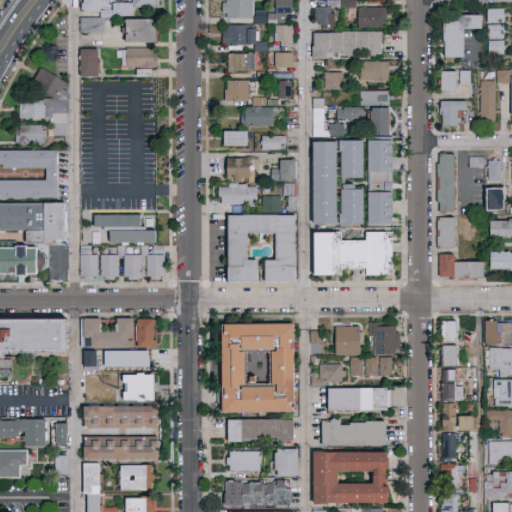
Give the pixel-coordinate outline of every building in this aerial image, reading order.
[(107,0),(107,10),(81,11),(80,0),(107,0)] [(249,0),(220,0),(220,17),(250,17),(249,0)] [(271,0),(271,13),(265,12),(265,21),(283,21),(283,12),(289,12),(288,0),(271,0)] [(331,28),(330,6),(314,6),(315,28),(331,28)] [(381,27),(382,7),(355,7),(354,26),(381,27)] [(485,22),(502,22),(502,7),(485,7),(485,22)] [(476,15),(440,14),(440,57),(458,57),(458,28),(475,28),(476,15)] [(99,17),(77,17),(77,32),(99,32),(99,17)] [(118,42),(151,42),(150,19),(117,20),(118,42)] [(501,23),(486,23),(487,54),(503,54),(501,23)] [(272,43),(289,43),(290,25),(272,24),(272,43)] [(377,31),(325,32),(325,54),(351,54),(351,53),(378,53),(377,31)] [(307,57),(323,58),(323,32),(308,32),(307,57)] [(92,48),(75,49),(75,76),(93,76),(92,48)] [(122,67),(152,67),(153,48),(122,48),(122,67)] [(271,67),(289,67),(290,52),(271,52),(271,67)] [(224,53),(223,70),(251,70),(252,53),(224,53)] [(360,80),(387,80),(388,61),(360,60),(360,80)] [(508,82),(507,117),(511,117),(511,68),(510,68),(510,69),(496,69),(495,82),(508,82)] [(468,70),(459,69),(458,83),(468,83),(468,70)] [(452,71),(438,70),(437,91),(451,91),(452,71)] [(322,89),(340,89),(340,71),(322,72),(322,89)] [(16,118),(50,116),(51,135),(64,135),(62,73),(28,75),(29,98),(15,99),(16,118)] [(222,99),(245,99),(246,80),(223,79),(222,99)] [(288,98),(288,80),(275,80),(275,97),(288,98)] [(478,120),(494,120),(494,80),(479,80),(478,120)] [(358,90),(359,105),(388,104),(388,90),(358,90)] [(437,125),(455,125),(455,109),(465,110),(466,101),(438,100),(437,125)] [(269,115),(275,115),(275,106),(239,105),(238,123),(269,124),(269,115)] [(356,107),(334,107),(335,118),(357,118),(356,107)] [(385,107),(367,108),(368,134),(386,133),(385,107)] [(341,135),(341,122),(321,122),(321,108),(317,108),(317,117),(311,117),(310,134),(341,135)] [(41,123),(16,124),(16,142),(41,142),(41,123)] [(240,143),(240,129),(217,128),(216,143),(240,143)] [(283,134),(257,134),(258,147),(283,147),(283,134)] [(356,138),(333,138),(334,176),(356,175),(356,138)] [(365,171),(371,170),(371,180),(390,180),(389,138),(365,138),(365,171)] [(327,222),(329,139),(305,139),(304,221),(327,222)] [(0,165),(39,165),(39,178),(0,178),(0,195),(56,196),(56,167),(50,167),(50,148),(0,147),(0,165)] [(435,209),(450,209),(449,152),(435,152),(435,209)] [(256,169),(256,156),(220,157),(220,179),(246,178),(246,170),(256,169)] [(267,168),(268,179),(293,179),(293,158),(274,158),(275,168),(267,168)] [(506,180),(506,159),(486,158),(485,179),(506,180)] [(215,202),(254,203),(254,184),(215,183),(215,202)] [(333,187),(333,222),(355,222),(356,187),(333,187)] [(388,190),(364,191),(364,222),(389,222),(388,190)] [(279,195),(260,194),(260,210),(279,210),(279,195)] [(56,200),(0,200),(0,228),(18,228),(19,241),(57,241),(56,200)] [(132,213),(88,212),(87,224),(103,224),(103,240),(152,241),(153,227),(132,226),(132,213)] [(219,279),(249,280),(250,257),(240,257),(240,231),(270,232),(269,257),(257,257),(256,279),(288,280),(289,213),(220,212),(219,279)] [(449,215),(435,216),(435,246),(449,246),(449,215)] [(511,235),(511,218),(488,218),(488,235),(511,235)] [(305,230),(305,272),(339,273),(340,265),(360,266),(360,238),(335,238),(335,230),(305,230)] [(385,261),(386,230),(363,230),(362,273),(392,273),(392,261),(385,261)] [(0,244),(0,270),(45,273),(46,247),(0,244)] [(142,276),(161,277),(161,253),(161,244),(138,244),(138,253),(143,253),(142,276)] [(88,245),(77,245),(78,275),(94,275),(94,253),(88,253),(88,245)] [(490,269),(511,268),(511,250),(490,251),(490,269)] [(121,276),(138,275),(138,252),(120,253),(121,276)] [(116,253),(97,253),(97,276),(115,277),(116,253)] [(479,260),(450,260),(450,253),(435,253),(436,277),(479,276),(479,260)] [(0,349),(53,349),(53,316),(0,316),(0,349)] [(85,345),(120,345),(120,335),(128,335),(128,316),(110,316),(110,329),(93,329),(93,316),(76,316),(77,334),(85,334),(85,345)] [(131,345),(149,345),(149,317),(131,317),(131,345)] [(451,319),(438,319),(438,340),(450,340),(451,319)] [(479,342),(496,342),(496,319),(479,319),(479,342)] [(284,321),(212,321),(211,410),(283,410),(284,321)] [(499,342),(511,342),(511,321),(499,321),(499,342)] [(396,353),(396,324),(368,323),(368,336),(373,336),(372,353),(396,353)] [(329,353),(357,353),(357,325),(330,324),(329,353)] [(321,333),(321,353),(329,353),(329,333),(321,333)] [(438,365),(456,364),(455,343),(438,344),(438,365)] [(498,374),(511,374),(511,347),(488,347),(488,368),(498,368),(498,374)] [(97,365),(146,365),(146,349),(97,348),(97,365)] [(347,374),(359,374),(359,355),(347,355),(347,374)] [(391,356),(363,355),(362,374),(390,374),(391,356)] [(9,358),(0,358),(0,377),(9,377),(9,358)] [(339,379),(339,362),(315,363),(315,380),(339,379)] [(440,368),(439,397),(460,398),(461,385),(450,385),(451,368),(440,368)] [(320,386),(320,377),(314,377),(314,371),(307,371),(307,386),(320,386)] [(117,372),(118,390),(116,390),(116,399),(147,398),(147,372),(117,372)] [(511,378),(492,379),(492,405),(511,404),(511,378)] [(385,386),(320,386),(320,407),(385,407),(385,386)] [(467,414),(452,414),(452,401),(436,402),(436,430),(467,429),(467,414)] [(75,404),(76,427),(155,426),(155,403),(75,404)] [(511,409),(486,409),(486,419),(497,419),(497,436),(511,436),(511,409)] [(41,417),(0,417),(0,436),(18,436),(19,444),(42,444),(41,417)] [(220,418),(221,438),(270,437),(270,440),(288,439),(288,417),(220,418)] [(377,443),(377,420),(333,420),(333,419),(315,419),(315,443),(377,443)] [(51,421),(50,444),(64,445),(65,422),(51,421)] [(453,457),(453,432),(439,432),(439,457),(453,457)] [(150,457),(150,435),(137,435),(107,435),(83,435),(83,445),(75,445),(75,457),(150,457)] [(511,457),(511,439),(486,440),(486,464),(496,463),(496,458),(511,457)] [(291,447),(268,446),(267,474),(290,475),(291,447)] [(23,449),(0,448),(0,475),(15,476),(15,462),(22,462),(23,449)] [(255,450),(223,449),(223,469),(255,470),(255,450)] [(303,501),(386,501),(386,484),(375,484),(375,467),(386,467),(386,450),(304,450),(303,501)] [(64,453),(51,454),(51,477),(64,476),(64,453)] [(81,511),(114,511),(114,508),(94,508),(94,481),(97,481),(97,472),(93,472),(93,461),(77,461),(77,492),(81,492),(81,511)] [(444,487),(454,488),(455,463),(437,462),(436,474),(445,474),(444,487)] [(114,463),(113,488),(144,489),(145,480),(147,480),(147,463),(114,463)] [(511,470),(498,470),(498,477),(504,478),(504,487),(495,486),(496,476),(485,475),(484,496),(505,496),(506,491),(511,491),(511,470)] [(476,478),(467,478),(467,490),(476,490),(476,478)] [(219,504),(284,504),(285,482),(219,481),(219,504)] [(437,510),(445,510),(445,511),(458,511),(457,492),(437,493),(437,510)] [(148,511),(149,496),(119,495),(118,511),(148,511)] [(489,511),(504,511),(505,501),(490,502),(489,511)]
